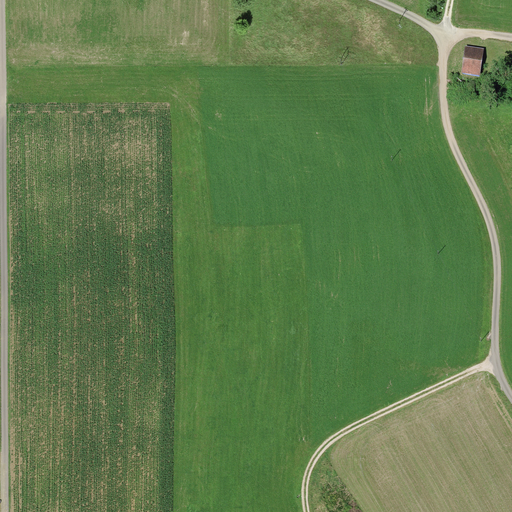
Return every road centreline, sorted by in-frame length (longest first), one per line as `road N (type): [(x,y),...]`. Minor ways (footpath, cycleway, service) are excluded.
road 1 (unclassified): [(5,511),(3,0)]
road 2 (unclassified): [(511,397),(496,364),(491,228),(446,122),(443,36)]
road 3 (track): [(307,511),(311,470),(329,444),(386,413)]
road 4 (track): [(496,364),(386,413)]
